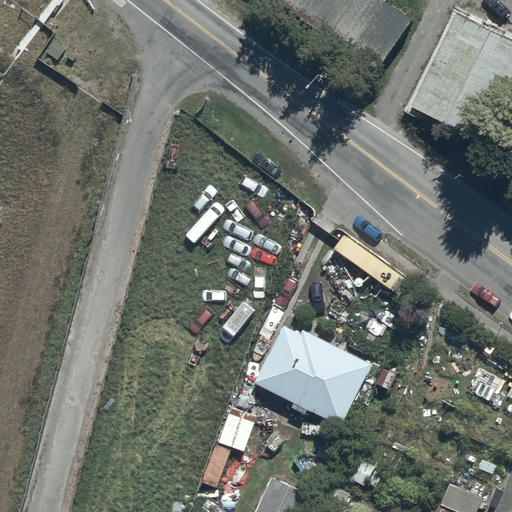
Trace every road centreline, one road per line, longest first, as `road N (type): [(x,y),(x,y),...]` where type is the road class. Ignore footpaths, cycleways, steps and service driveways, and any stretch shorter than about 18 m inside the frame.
road 1 (unknown): [(0,471),(116,0)]
road 2 (unclassified): [(511,259),(162,0)]
